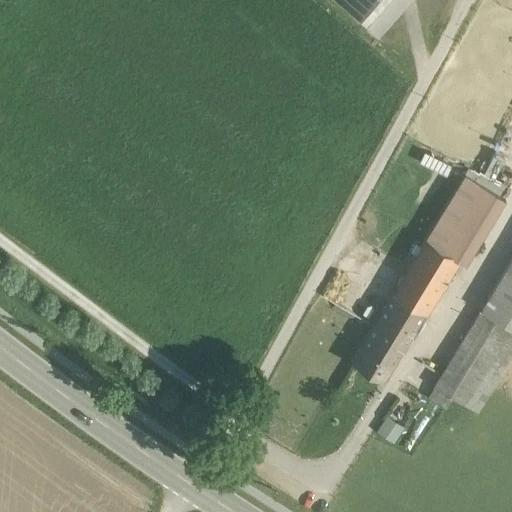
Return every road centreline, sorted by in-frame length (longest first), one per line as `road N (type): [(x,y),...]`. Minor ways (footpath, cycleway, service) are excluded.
road 1 (track): [(460,0),(170,511)]
road 2 (primary): [(233,511),(0,349)]
